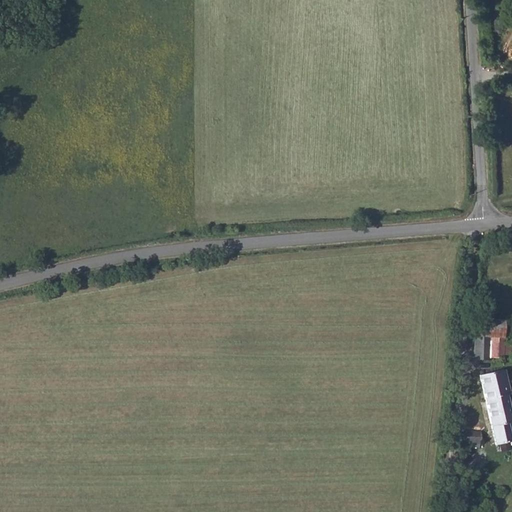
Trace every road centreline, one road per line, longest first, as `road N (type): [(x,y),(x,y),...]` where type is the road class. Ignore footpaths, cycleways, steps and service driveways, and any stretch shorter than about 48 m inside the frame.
road 1 (tertiary): [(473,228),(215,245),(0,286)]
road 2 (unclassified): [(473,228),(456,478)]
road 3 (unclassified): [(471,0),(481,227)]
